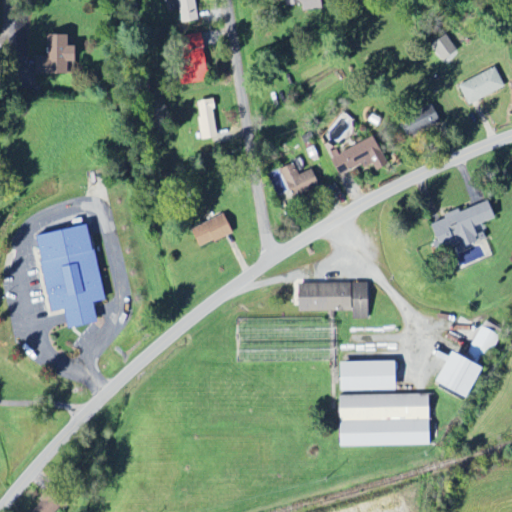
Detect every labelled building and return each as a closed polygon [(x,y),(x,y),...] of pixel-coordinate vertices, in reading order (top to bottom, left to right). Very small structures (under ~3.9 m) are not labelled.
[(178,0),(181,23),(199,21),(196,0),(178,0)] [(322,9),(321,0),(285,0),(286,6),(301,5),(302,11),(322,9)] [(70,74),(70,60),(77,60),(77,46),(69,46),(69,36),(49,35),(49,57),(35,56),(35,73),(70,74)] [(446,62),(459,51),(448,37),(435,48),(446,62)] [(470,105),(506,88),(497,69),(460,86),(470,105)] [(202,140),(218,138),(214,100),(198,102),(202,140)] [(403,124),(408,137),(434,128),(429,115),(403,124)] [(334,157),(342,175),(364,165),(365,169),(374,164),(378,172),(389,166),(376,137),(334,157)] [(321,185),(312,169),(301,176),(293,164),(280,172),(297,200),(321,185)] [(498,219),(492,202),(461,212),(461,210),(445,215),(447,220),(435,224),(440,241),(435,242),(439,256),(458,250),(462,263),(473,259),(469,250),(479,247),(477,243),(487,240),(482,224),(498,219)] [(202,249),(234,234),(225,214),(193,229),(202,249)] [(52,313),(67,311),(70,329),(100,324),(96,303),(106,301),(93,226),(38,235),(52,313)] [(370,319),(369,283),(300,285),(300,313),(354,311),(354,319),(370,319)] [(489,361),(501,335),(482,326),(469,352),(489,361)] [(455,351),(439,384),(471,400),(487,367),(455,351)] [(344,392),(399,391),(399,362),(343,363),(344,392)] [(342,447),(432,446),(431,395),(341,397),(342,447)] [(32,511),(58,511),(68,502),(54,489),(32,511)]
